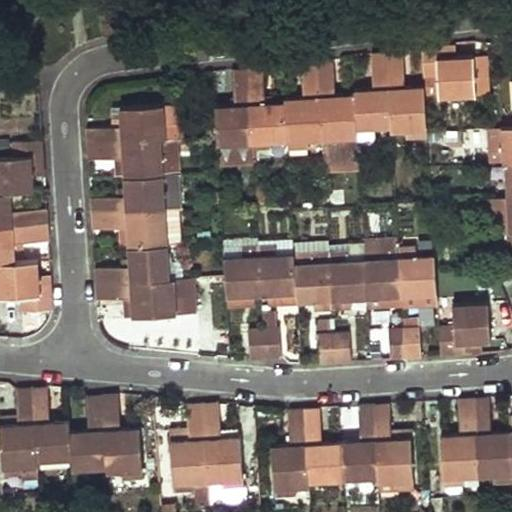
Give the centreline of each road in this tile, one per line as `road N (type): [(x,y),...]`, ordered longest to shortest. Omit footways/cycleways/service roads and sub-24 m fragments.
road 1 (residential): [(511,12),(96,60),(78,69),(61,104),(76,351)]
road 2 (residential): [(76,351),(114,368),(320,387),(511,370)]
